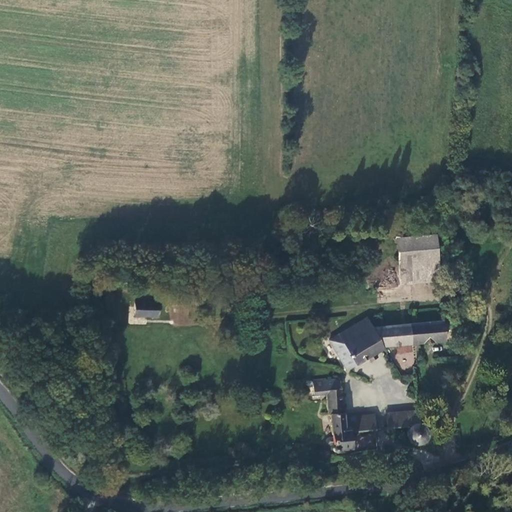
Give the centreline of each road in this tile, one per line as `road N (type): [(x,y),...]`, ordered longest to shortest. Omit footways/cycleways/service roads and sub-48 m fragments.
road 1 (unclassified): [(0,389),(54,464),(92,495),(120,505),(276,499),(389,484),(511,445)]
road 2 (unknown): [(449,466),(451,422),(486,331),(488,293)]
